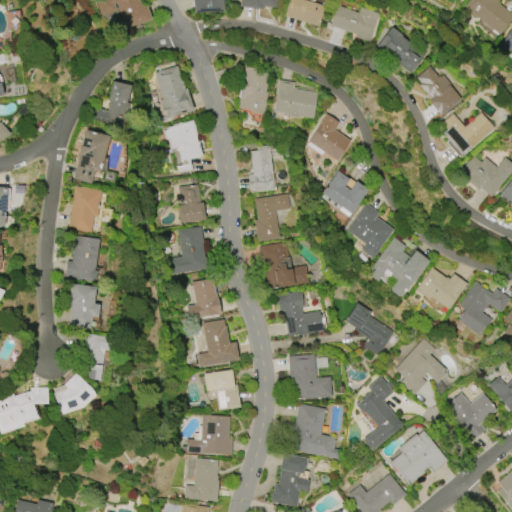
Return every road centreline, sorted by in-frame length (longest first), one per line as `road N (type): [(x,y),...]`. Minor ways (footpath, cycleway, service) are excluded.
road 1 (residential): [(237,511),(261,426),(262,363),(232,259),(217,122),(184,35)]
road 2 (residential): [(184,35),(197,45),(268,57),(328,85),(357,116),(381,184),(405,220),(452,255),(511,275)]
road 3 (residential): [(511,235),(452,197),(406,100),(366,64),(253,26),(195,27),(184,35)]
road 4 (residential): [(49,359),(44,246),(55,155),(70,113)]
road 5 (residential): [(0,164),(50,138),(111,60),(184,35)]
